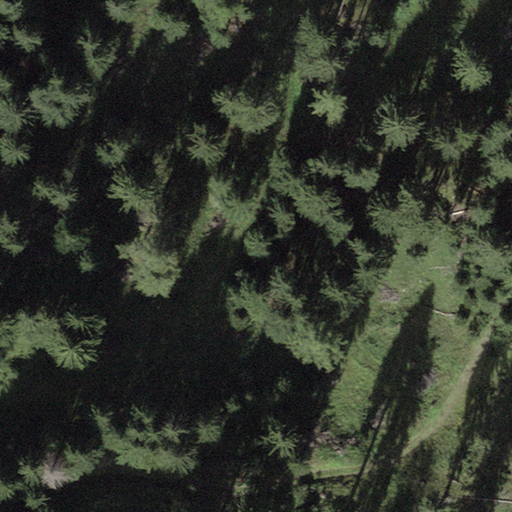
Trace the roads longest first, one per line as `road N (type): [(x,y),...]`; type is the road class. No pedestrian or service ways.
road 1 (track): [(0,492),(100,464),(127,463),(212,488),(250,488),(374,462),(428,428),(511,300)]
road 2 (track): [(286,0),(284,83),(269,174),(256,219),(219,272),(165,332),(0,405)]
